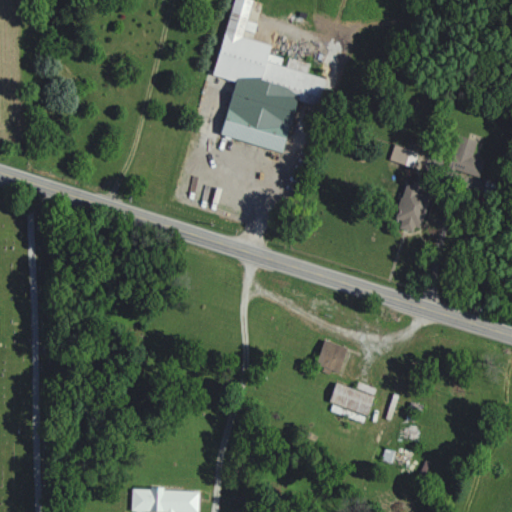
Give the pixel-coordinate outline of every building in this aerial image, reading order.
[(279,150),(294,91),(321,98),(326,78),(307,73),(309,62),(287,57),(285,65),(279,64),(281,56),(269,53),(271,44),(240,36),(242,29),(252,31),(255,22),(246,20),(250,0),(227,0),(209,74),(230,79),(216,134),(279,150)] [(476,140),(455,134),(445,166),(476,176),(482,159),(471,155),(476,140)] [(411,165),(415,149),(391,145),(388,160),(411,165)] [(396,224),(414,231),(428,192),(402,183),(390,216),(397,219),(396,224)] [(338,371),(345,346),(320,339),(313,364),(338,371)] [(375,388),(355,381),(353,388),(373,396),(375,388)] [(324,409),(362,422),(371,396),(334,382),(324,409)] [(409,468),(412,455),(384,448),(380,461),(409,468)] [(129,487),(128,511),(161,511),(195,511),(196,490),(129,487)]
